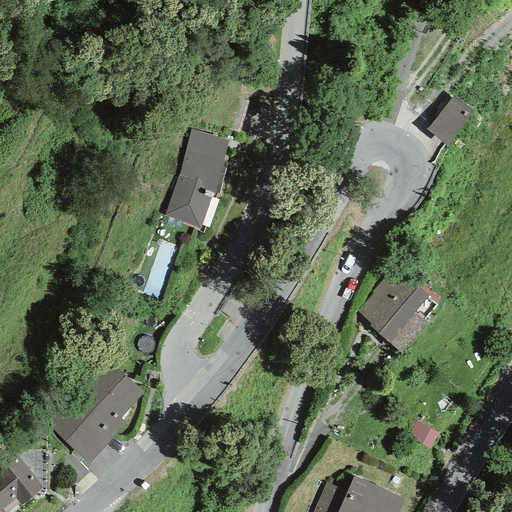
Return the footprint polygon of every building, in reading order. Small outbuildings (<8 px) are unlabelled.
[(455,91),(426,129),(447,145),(476,107),(455,91)] [(227,140),(189,129),(162,215),(200,226),(227,140)] [(396,264),(355,308),(402,351),(427,323),(413,311),(429,294),(396,264)] [(145,390),(108,356),(46,423),(88,462),(126,421),(120,416),(145,390)] [(41,485),(11,447),(0,455),(0,506),(14,496),(19,502),(41,485)] [(345,489),(325,480),(310,511),(398,511),(405,497),(353,473),(345,489)]
